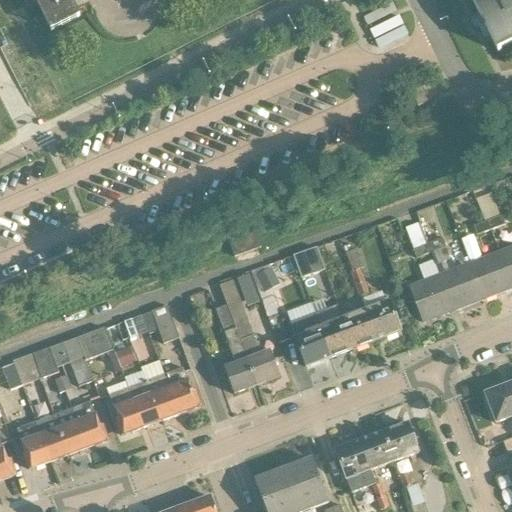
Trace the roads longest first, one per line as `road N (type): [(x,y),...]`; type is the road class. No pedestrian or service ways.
road 1 (residential): [(87,498),(433,367)]
road 2 (residential): [(433,367),(492,511)]
